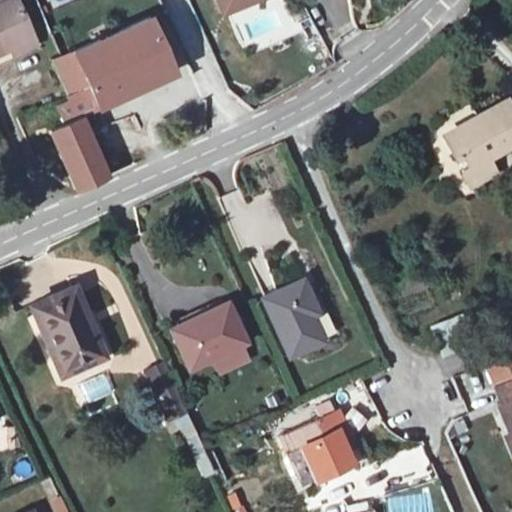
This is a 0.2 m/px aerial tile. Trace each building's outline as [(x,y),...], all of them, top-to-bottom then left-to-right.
[(19,0),(5,0),(0,2),(0,55),(37,40),(19,0)] [(54,125),(50,127),(75,189),(108,173),(82,117),(177,73),(154,17),(70,55),(57,60),(74,98),(78,107),(51,118),(54,125)] [(511,111),(505,98),(446,129),(458,152),(469,146),(478,162),(467,168),(476,184),(503,170),(495,155),(511,146),(511,111)] [(96,320),(117,309),(99,272),(77,283),(96,320)] [(309,280),(261,301),(288,363),(326,346),(315,321),(326,317),(309,280)] [(77,286),(34,305),(64,374),(107,355),(77,286)] [(223,298),(164,323),(180,362),(239,337),(223,298)] [(440,352),(474,337),(463,313),(430,327),(440,352)] [(511,346),(490,357),(482,361),(499,403),(492,407),(511,455),(511,346)] [(149,392),(170,386),(163,364),(143,370),(149,392)] [(73,386),(82,406),(114,393),(105,373),(73,386)] [(347,427),(374,425),(371,384),(353,386),(354,405),(345,406),(347,427)] [(173,390),(155,398),(164,419),(182,411),(173,390)] [(182,411),(164,419),(175,442),(192,434),(182,411)] [(328,413),(282,434),(306,488),(348,470),(341,454),(345,452),(328,413)]
